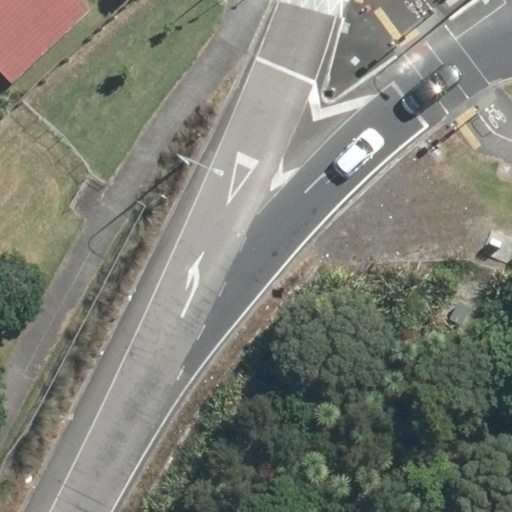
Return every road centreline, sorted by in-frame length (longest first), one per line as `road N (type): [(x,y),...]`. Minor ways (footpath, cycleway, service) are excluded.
road 1 (motorway): [(201,284),(420,99),(511,39)]
road 2 (motorway): [(201,284),(310,0)]
road 3 (motorway): [(71,511),(201,284)]
